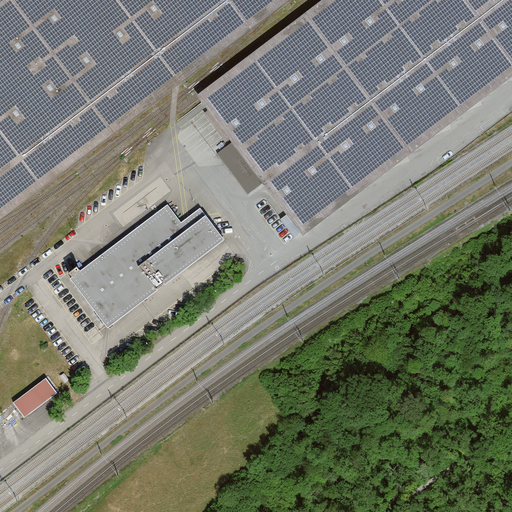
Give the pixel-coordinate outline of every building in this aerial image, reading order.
[(0,0),(0,219),(286,0),(0,0)] [(262,184),(303,238),(511,78),(511,0),(324,0),(196,98),(231,144),(262,184)] [(262,184),(231,144),(216,155),(247,195),(262,184)] [(108,327),(225,238),(200,206),(181,220),(167,203),(69,277),(108,327)] [(24,417),(57,393),(46,378),(13,403),(24,417)]
